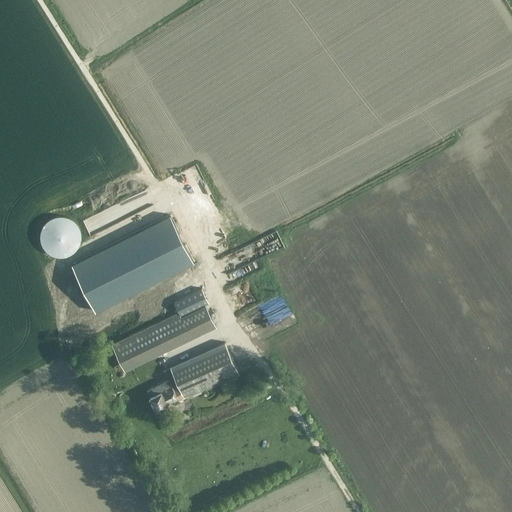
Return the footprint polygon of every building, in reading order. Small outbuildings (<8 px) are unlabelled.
[(114,206),(86,220),(92,232),(120,218),(114,206)] [(76,257),(81,242),(56,234),(59,226),(50,223),(42,246),(76,257)] [(222,248),(229,250),(232,242),(225,239),(222,248)] [(209,303),(202,288),(174,301),(179,311),(112,343),(125,370),(217,326),(206,304),(209,303)] [(147,390),(156,408),(178,398),(179,400),(185,397),(185,398),(239,374),(225,342),(170,366),(171,367),(164,370),(169,380),(147,390)]
